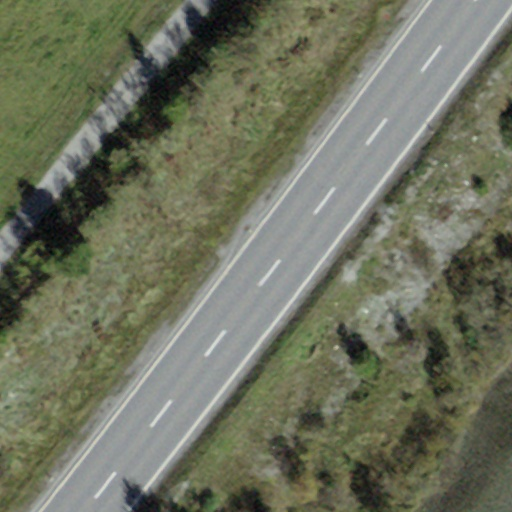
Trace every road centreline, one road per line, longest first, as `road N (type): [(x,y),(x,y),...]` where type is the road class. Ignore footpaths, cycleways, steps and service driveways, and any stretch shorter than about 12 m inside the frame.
road 1 (primary): [(487,0),(85,511)]
road 2 (track): [(0,251),(200,0)]
